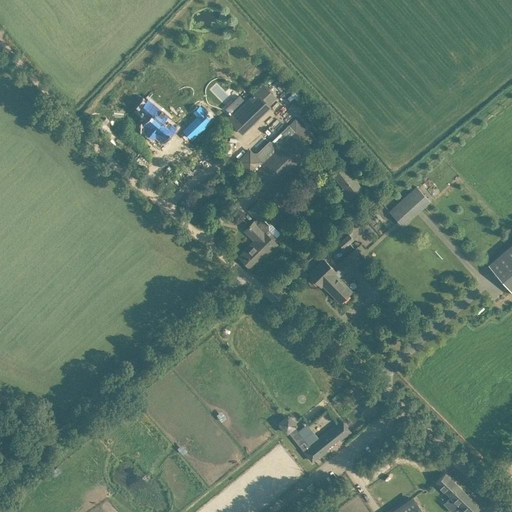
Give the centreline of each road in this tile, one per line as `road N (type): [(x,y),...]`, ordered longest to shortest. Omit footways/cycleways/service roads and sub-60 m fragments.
road 1 (unclassified): [(510,511),(196,232)]
road 2 (track): [(196,232),(83,134),(0,41)]
road 3 (track): [(246,274),(62,428)]
